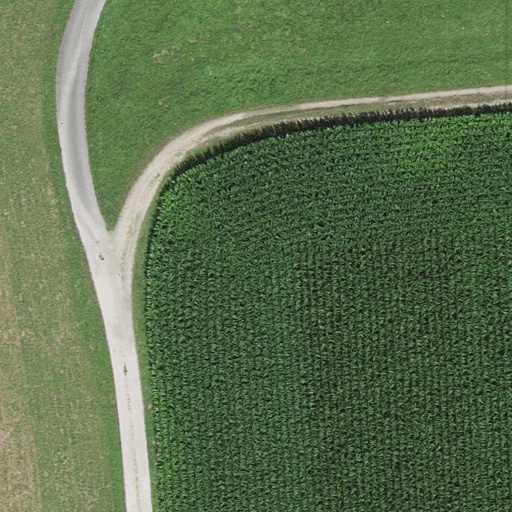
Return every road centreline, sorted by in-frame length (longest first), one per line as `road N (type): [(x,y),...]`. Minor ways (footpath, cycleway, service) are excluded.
road 1 (track): [(91,0),(73,58),(76,160),(121,346),(141,511)]
road 2 (track): [(106,272),(167,161),(217,128),(511,93)]
